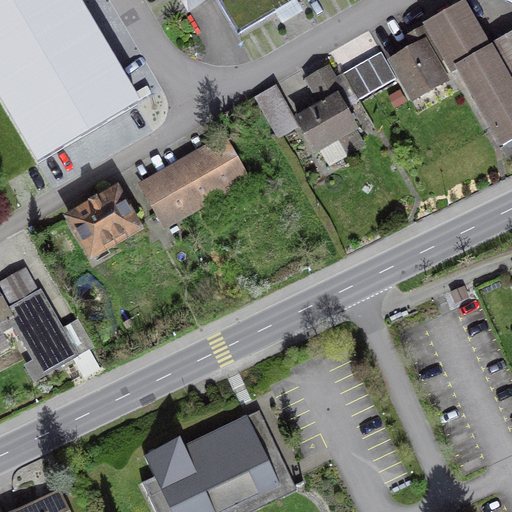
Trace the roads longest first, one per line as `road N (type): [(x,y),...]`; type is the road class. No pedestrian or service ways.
road 1 (primary): [(511,209),(0,456)]
road 2 (residential): [(0,229),(209,109)]
road 3 (residential): [(209,109),(399,0)]
road 4 (residential): [(209,109),(128,0)]
